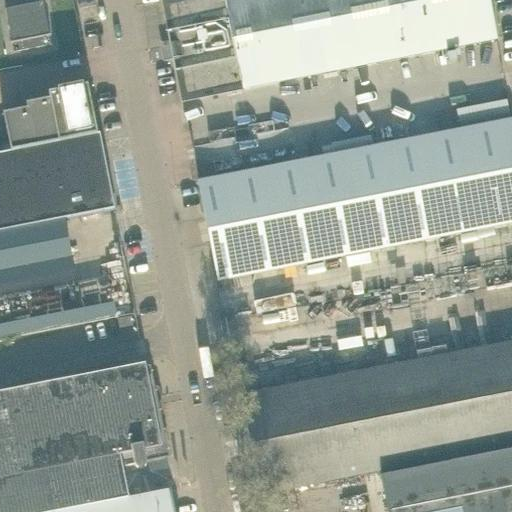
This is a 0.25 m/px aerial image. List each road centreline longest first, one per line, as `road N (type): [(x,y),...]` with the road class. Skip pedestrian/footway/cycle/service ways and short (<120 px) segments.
road 1 (unclassified): [(249,511),(150,0)]
road 2 (unknown): [(160,53),(35,87)]
